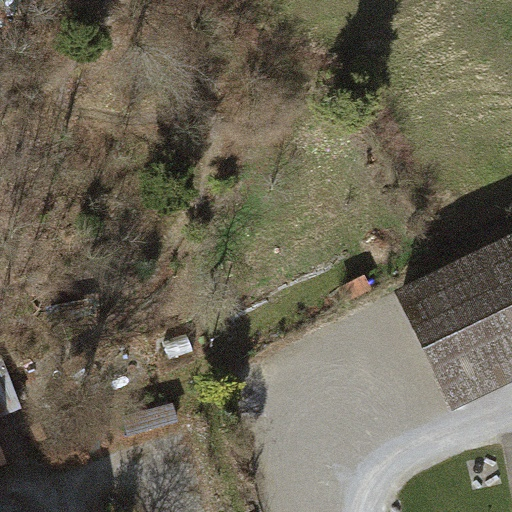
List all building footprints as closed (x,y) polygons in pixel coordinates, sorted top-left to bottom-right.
[(511,246),(392,304),(450,426),(511,395),(511,246)] [(96,301),(48,310),(51,326),(99,317),(96,301)] [(87,355),(65,368),(72,380),(94,367),(87,355)] [(176,405),(125,419),(130,438),(181,424),(176,405)] [(0,474),(12,469),(0,437),(0,474)]
